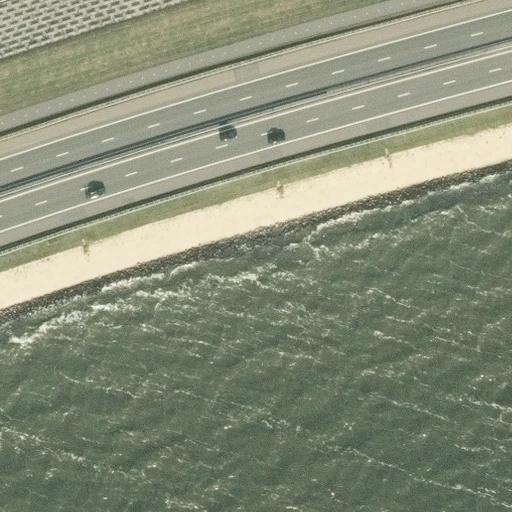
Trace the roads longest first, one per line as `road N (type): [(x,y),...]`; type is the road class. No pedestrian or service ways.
road 1 (motorway): [(0,216),(511,65)]
road 2 (motorway): [(511,23),(0,173)]
